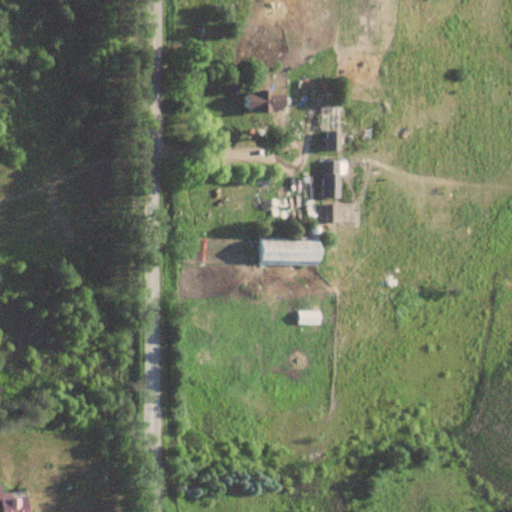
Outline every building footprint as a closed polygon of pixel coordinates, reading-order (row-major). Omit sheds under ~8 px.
[(287,92),(243,92),(243,111),(287,111),(287,92)] [(326,151),(338,151),(338,134),(326,134),(326,151)] [(339,160),(322,160),(322,199),(339,199),(339,160)] [(326,222),(336,222),(336,205),(326,205),(326,222)] [(258,265),(318,266),(319,240),(258,239),(258,265)] [(320,325),(320,311),(298,311),(298,325),(320,325)] [(0,511),(25,511),(25,493),(0,493),(0,511)]
